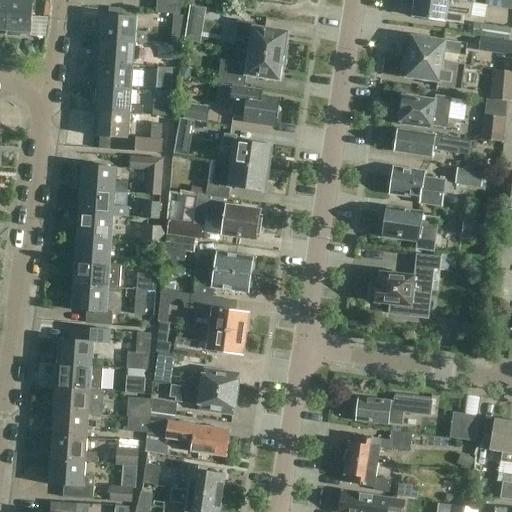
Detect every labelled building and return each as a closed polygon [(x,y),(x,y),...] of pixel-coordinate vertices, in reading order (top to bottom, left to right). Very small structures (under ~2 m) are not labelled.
[(8,0),(0,0),(0,30),(7,31),(8,0)] [(8,0),(7,31),(8,31),(8,35),(21,36),(21,32),(31,33),(33,0),(8,0)] [(473,4),(446,0),(415,0),(413,17),(462,24),(463,15),(471,16),(473,4)] [(511,0),(486,0),(486,5),(511,9),(511,0)] [(181,15),(182,3),(158,1),(157,13),(181,15)] [(222,26),(224,11),(193,7),(191,21),(222,26)] [(135,42),(135,43),(147,44),(148,32),(136,31),(137,19),(138,19),(138,17),(103,15),(102,16),(103,16),(102,40),(135,42)] [(249,53),(286,58),(288,46),(285,42),(287,32),(254,27),(255,23),(238,21),(236,36),(251,39),(249,53)] [(508,27),(487,24),(481,23),(479,37),(507,41),(508,27)] [(407,57),(442,62),(444,53),(466,56),(468,43),(444,40),(444,42),(413,37),(412,45),(409,44),(407,57)] [(102,40),(100,64),(134,66),(135,43),(135,42),(102,40)] [(511,42),(496,40),(494,52),(511,55),(511,42)] [(159,44),(158,60),(178,61),(179,45),(159,44)] [(230,78),(247,80),(247,76),(280,81),(281,70),(285,67),(286,58),(249,53),(248,64),(232,62),(230,78)] [(442,62),(407,57),(405,69),(408,69),(407,77),(438,82),(438,84),(461,87),(463,74),(441,71),(442,62)] [(100,64),(98,87),(133,90),(134,66),(100,64)] [(510,70),(507,70),(489,68),(487,92),(507,94),(510,70)] [(167,75),(156,74),(155,92),(166,93),(167,75)] [(232,86),(232,89),(230,103),(246,105),(244,121),(276,125),(279,123),(280,115),(278,112),(280,100),(260,97),(261,90),(232,86)] [(98,87),(96,111),(131,114),(142,115),(143,106),(132,105),(133,90),(98,87)] [(437,95),(436,101),(403,96),(400,114),(402,115),(401,123),(402,123),(421,126),(420,128),(431,130),(432,127),(447,129),(452,98),(437,95)] [(166,100),(155,99),(153,115),(164,116),(166,100)] [(183,118),(198,121),(207,122),(210,107),(186,103),(183,118)] [(129,138),(131,114),(96,111),(95,137),(112,138),(111,150),(162,153),(164,125),(152,124),(151,139),(129,138)] [(503,142),(505,118),(485,116),(482,140),(503,142)] [(198,140),(201,122),(187,120),(184,137),(198,140)] [(468,157),(471,141),(435,136),(398,130),(397,139),(394,143),(395,147),(395,152),(432,157),(433,146),(437,150),(448,152),(448,156),(458,158),(458,156),(468,157)] [(235,148),(233,163),(269,169),(271,158),(269,155),(270,145),(237,140),(238,136),(225,134),(223,147),(235,148)] [(131,157),(131,169),(148,170),(146,195),(161,196),(163,159),(131,157)] [(212,160),(209,175),(206,196),(229,200),(230,188),(263,192),(265,182),(268,179),(269,169),(233,163),(212,160)] [(82,190),(116,192),(127,193),(128,182),(117,181),(118,169),(118,168),(78,165),(77,179),(83,180),(82,190)] [(426,172),(394,167),(392,178),(390,178),(388,188),(391,188),(390,194),(421,199),(420,204),(442,207),(446,181),(425,178),(426,172)] [(457,168),(455,184),(481,187),(483,172),(457,168)] [(511,171),(505,171),(502,197),(511,198),(511,171)] [(80,214),(114,216),(129,218),(130,208),(115,207),(116,192),(82,190),(80,214)] [(203,223),(203,219),(224,223),(222,233),(257,239),(257,235),(260,235),(263,217),(262,216),(260,216),(260,211),(223,206),(224,202),(197,198),(194,222),(203,223)] [(144,202),(143,218),(159,220),(161,203),(144,202)] [(431,253),(435,229),(437,229),(439,219),(423,216),(423,215),(387,210),(386,221),(382,223),(381,230),(384,232),(384,235),(405,238),(406,241),(405,250),(431,253)] [(484,217),(465,213),(464,217),(462,233),(490,237),(493,219),(484,217)] [(80,214),(78,238),(112,241),(114,216),(80,214)] [(167,235),(198,239),(201,239),(203,225),(191,223),(191,224),(169,221),(167,235)] [(162,244),(164,228),(142,226),(141,243),(162,244)] [(196,255),(198,239),(167,235),(165,251),(196,255)] [(113,241),(112,241),(78,238),(76,262),(111,265),(113,241)] [(152,251),(141,250),(139,267),(150,268),(152,251)] [(200,255),(198,269),(251,277),(252,272),(255,271),(255,265),(253,261),(254,258),(217,253),(216,258),(200,255)] [(416,254),(415,267),(414,276),(380,273),(379,284),(377,284),(377,287),(374,289),(372,297),(375,300),(375,303),(391,305),(390,314),(408,316),(409,307),(420,308),(420,305),(412,305),(413,291),(431,292),(434,269),(439,270),(441,257),(416,254)] [(111,265),(76,262),(75,286),(109,289),(119,290),(121,266),(111,265)] [(251,277),(198,269),(196,281),(213,283),(212,288),(249,293),(249,289),(252,288),(253,281),(251,278),(251,277)] [(138,274),(137,291),(148,292),(149,275),(138,274)] [(107,312),(109,289),(75,286),(73,309),(72,309),(72,311),(88,312),(87,324),(112,326),(113,312),(107,312)] [(137,291),(136,298),(135,315),(153,317),(155,293),(148,292),(137,291)] [(210,330),(245,335),(248,313),(214,308),(215,305),(197,302),(196,314),(212,316),(210,330)] [(58,365),(92,367),(94,344),(94,343),(110,344),(111,330),(72,328),(71,341),(59,340),(59,342),(56,342),(55,354),(58,354),(57,365),(58,365)] [(206,361),(207,355),(208,350),(242,355),(245,335),(210,330),(208,342),(175,337),(173,356),(206,361)] [(148,334),(117,332),(116,350),(124,350),(125,344),(147,346),(148,334)] [(127,368),(149,370),(150,351),(128,350),(127,368)] [(172,357),(156,356),(154,376),(169,378),(172,357)] [(58,365),(56,388),(90,391),(103,392),(105,368),(92,367),(58,365)] [(186,376),(184,388),(215,392),(216,390),(237,393),(240,374),(205,369),(204,378),(186,376)] [(144,395),(145,378),(128,376),(126,393),(144,395)] [(215,392),(184,388),(173,386),(172,397),(190,400),(190,399),(201,400),(200,409),(234,414),(237,393),(216,390),(215,392)] [(56,388),(55,412),(89,415),(89,414),(101,415),(102,405),(89,404),(90,391),(56,388)] [(394,402),(359,398),(357,408),(354,410),(354,416),(357,418),(356,421),(388,425),(389,411),(430,416),(432,402),(395,397),(394,402)] [(130,398),(128,417),(148,419),(149,400),(130,398)] [(154,400),(152,412),(177,415),(179,404),(154,400)] [(87,439),(89,415),(55,412),(53,436),(87,439)] [(177,415),(152,412),(149,431),(184,436),(184,439),(193,441),(191,451),(227,456),(230,432),(176,424),(177,415)] [(478,417),(466,415),(462,440),(475,442),(478,417)] [(148,419),(128,417),(128,432),(147,433),(148,419)] [(511,463),(511,421),(495,419),(490,450),(502,452),(500,462),(511,463)] [(349,442),(347,459),(379,463),(381,448),(410,452),(413,435),(392,432),(391,441),(355,435),(353,443),(349,442)] [(51,451),(51,460),(85,463),(85,462),(96,462),(96,453),(86,452),(87,439),(53,436),(52,436),(52,438),(48,440),(47,448),(51,451)] [(117,465),(128,466),(138,467),(139,450),(119,448),(117,465)] [(347,484),(368,487),(373,487),(373,490),(389,493),(391,480),(376,478),(379,463),(347,459),(344,475),(348,476),(347,484)] [(49,485),(64,486),(63,498),(93,500),(95,477),(84,476),(85,463),(51,460),(49,483),(49,485)] [(184,490),(221,495),(224,473),(207,471),(208,467),(191,464),(190,475),(186,475),(184,489),(184,490)] [(143,484),(158,486),(160,467),(146,465),(143,484)] [(500,498),(508,500),(511,483),(503,482),(500,498)] [(417,498),(418,486),(399,483),(397,495),(417,498)] [(132,487),(110,486),(110,503),(131,504),(132,487)] [(171,500),(182,502),(181,505),(185,506),(184,511),(218,511),(221,495),(184,490),(184,489),(172,487),(171,500)] [(403,511),(406,502),(390,500),(342,492),(338,511),(403,511)] [(155,511),(158,499),(140,497),(137,511),(155,511)] [(76,511),(77,505),(53,503),(52,511),(76,511)]
